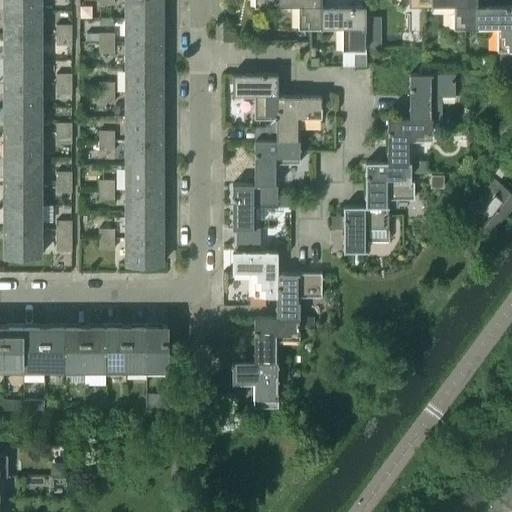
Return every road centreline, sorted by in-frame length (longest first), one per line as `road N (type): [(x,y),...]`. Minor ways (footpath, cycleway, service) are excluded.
road 1 (residential): [(0,295),(200,295),(199,62)]
road 2 (residential): [(324,169),(352,147),(357,88),(280,62),(199,62)]
road 3 (unclassified): [(364,511),(511,313)]
